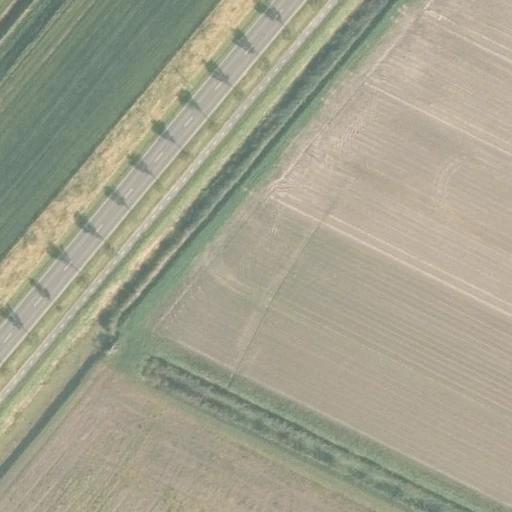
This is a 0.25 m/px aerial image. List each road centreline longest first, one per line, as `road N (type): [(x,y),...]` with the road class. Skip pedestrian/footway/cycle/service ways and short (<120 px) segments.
road 1 (primary): [(0,347),(290,0)]
road 2 (track): [(93,0),(0,111)]
